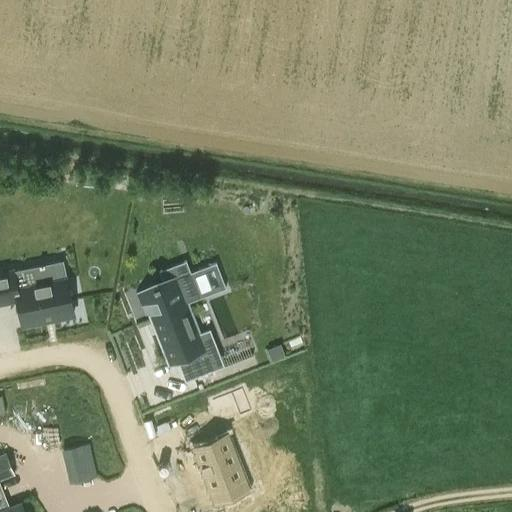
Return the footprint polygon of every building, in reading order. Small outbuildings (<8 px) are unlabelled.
[(27,269),(0,275),(0,303),(20,300),(25,325),(76,315),(69,279),(31,287),(27,269)] [(156,288),(139,295),(147,316),(154,314),(173,363),(178,361),(187,383),(226,368),(217,345),(208,348),(202,333),(199,335),(197,330),(187,303),(201,298),(192,275),(162,286),(161,285),(156,287),(156,288)] [(267,349),(272,361),(285,356),(280,344),(267,349)] [(242,388),(230,393),(239,416),(251,411),(242,388)] [(225,435),(195,447),(213,491),(243,480),(225,435)] [(62,448),(71,480),(97,472),(88,441),(62,448)] [(10,508),(0,483),(0,481),(14,475),(5,454),(0,456),(0,511),(23,511),(21,504),(10,508)]
